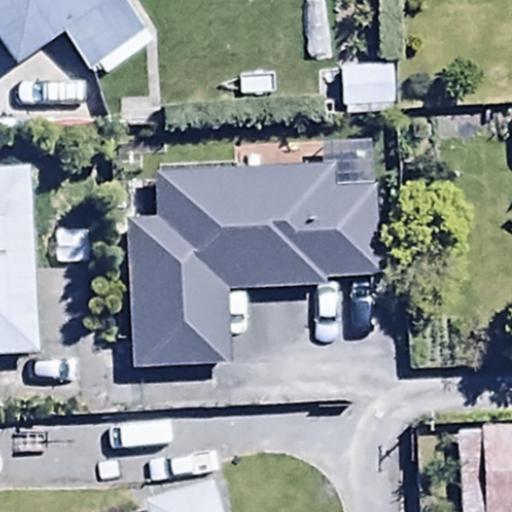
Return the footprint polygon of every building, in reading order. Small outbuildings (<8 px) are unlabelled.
[(130,0),(0,0),(0,58),(13,77),(60,42),(87,79),(150,33),(127,3),(130,0)] [(391,78),(340,79),(341,122),(392,122),(391,78)] [(0,365),(35,364),(23,176),(0,177),(0,365)] [(153,229),(126,230),(131,375),(228,372),(226,300),(323,296),(322,284),(376,283),(373,195),(333,196),(332,179),(152,186),(153,229)] [(458,511),(511,511),(511,434),(478,435),(478,444),(458,444),(458,511)] [(218,511),(213,490),(138,510),(138,511),(218,511)]
